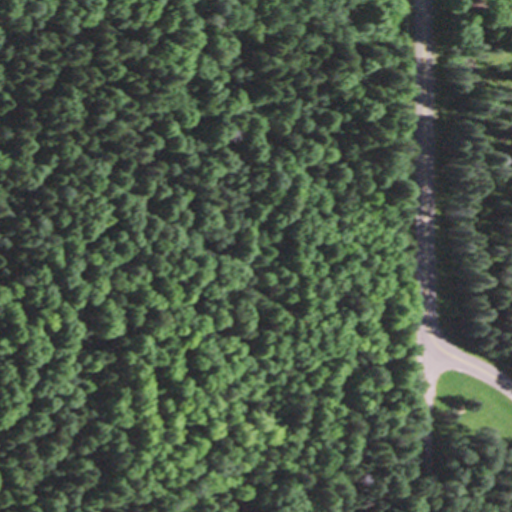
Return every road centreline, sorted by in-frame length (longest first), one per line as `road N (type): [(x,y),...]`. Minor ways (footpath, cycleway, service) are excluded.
road 1 (residential): [(423,343),(421,0)]
road 2 (residential): [(425,511),(423,343)]
